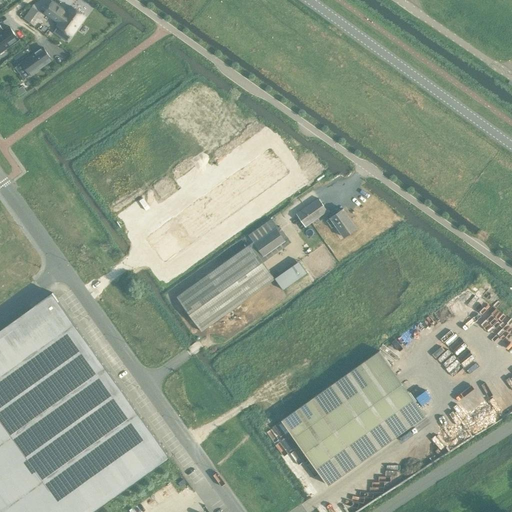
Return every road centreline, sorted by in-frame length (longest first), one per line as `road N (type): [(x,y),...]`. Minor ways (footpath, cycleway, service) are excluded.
road 1 (unclassified): [(511,270),(131,0)]
road 2 (unclassified): [(239,511),(64,268)]
road 3 (tertiary): [(511,145),(309,0)]
road 4 (unclassified): [(511,425),(382,511)]
road 5 (unclassified): [(511,78),(399,0)]
